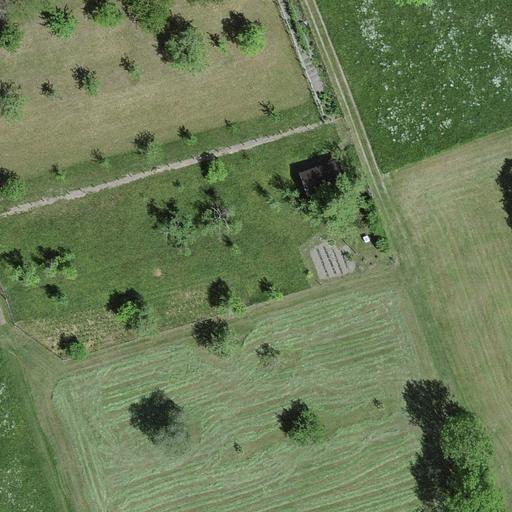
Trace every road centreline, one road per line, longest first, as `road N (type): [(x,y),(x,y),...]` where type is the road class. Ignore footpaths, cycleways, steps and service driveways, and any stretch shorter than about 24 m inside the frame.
road 1 (track): [(310,0),(402,259)]
road 2 (track): [(0,294),(53,511)]
